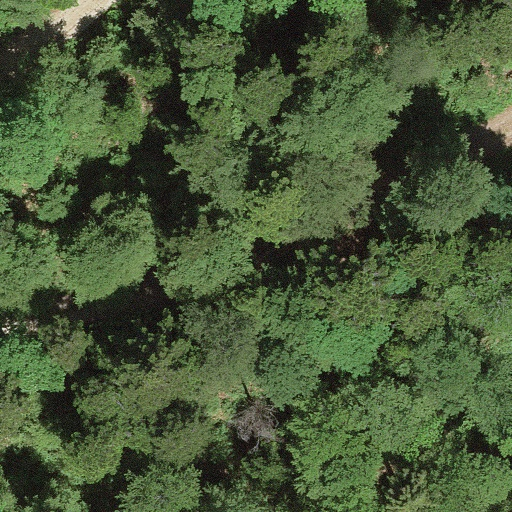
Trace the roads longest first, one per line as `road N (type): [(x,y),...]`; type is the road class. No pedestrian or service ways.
road 1 (track): [(511,131),(221,271),(0,316)]
road 2 (track): [(0,121),(83,62),(146,0)]
